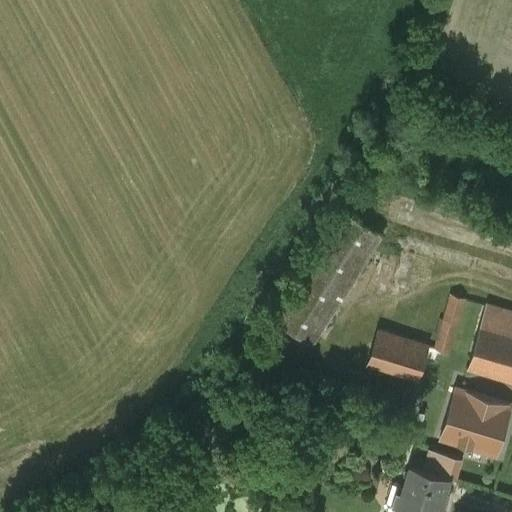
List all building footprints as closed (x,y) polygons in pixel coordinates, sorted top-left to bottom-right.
[(312,343),(382,234),(348,212),(278,321),(312,343)] [(449,291),(433,346),(451,351),(467,296),(449,291)] [(511,309),(485,302),(466,370),(511,382),(511,309)] [(429,345),(378,329),(368,361),(418,377),(429,345)] [(511,411),(511,401),(455,385),(440,438),(499,455),(511,411)] [(443,511),(455,473),(408,459),(392,510),(397,511),(443,511)]
